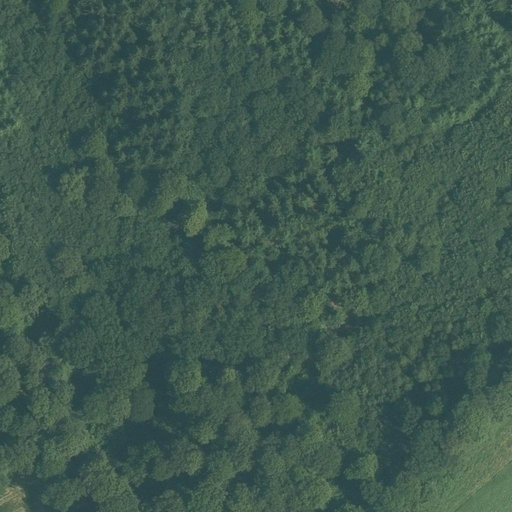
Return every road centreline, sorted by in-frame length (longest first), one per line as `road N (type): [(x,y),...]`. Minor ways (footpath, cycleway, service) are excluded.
road 1 (track): [(511,194),(410,300),(209,405),(194,426),(187,511)]
road 2 (track): [(0,362),(107,511)]
